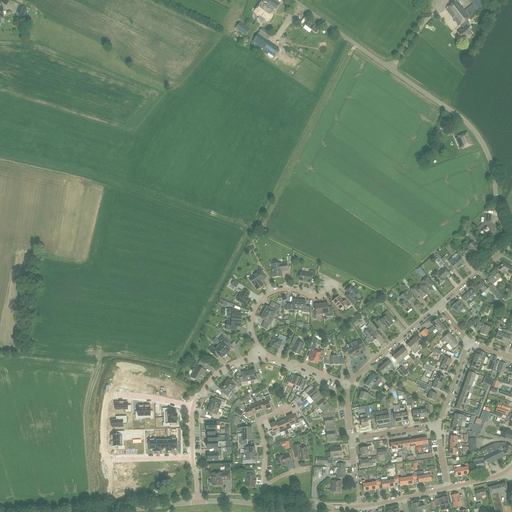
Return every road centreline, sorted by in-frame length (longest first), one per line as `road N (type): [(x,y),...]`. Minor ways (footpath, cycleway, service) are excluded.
road 1 (residential): [(192,457),(107,460),(102,444),(107,395),(192,406)]
road 2 (unclassified): [(511,239),(473,131),(392,69)]
road 3 (residential): [(262,356),(252,318),(263,299),(285,289),(325,295)]
road 4 (residential): [(346,386),(438,305)]
